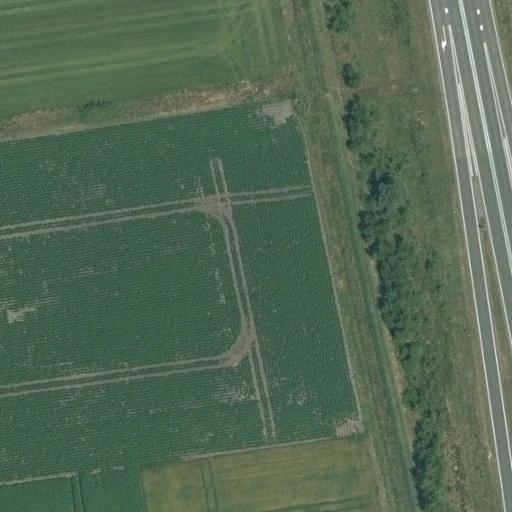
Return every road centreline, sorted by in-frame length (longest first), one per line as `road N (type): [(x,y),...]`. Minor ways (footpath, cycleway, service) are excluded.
road 1 (trunk): [(467,36),(469,185),(510,511)]
road 2 (trunk): [(511,264),(467,36)]
road 3 (trunk): [(511,186),(467,36)]
